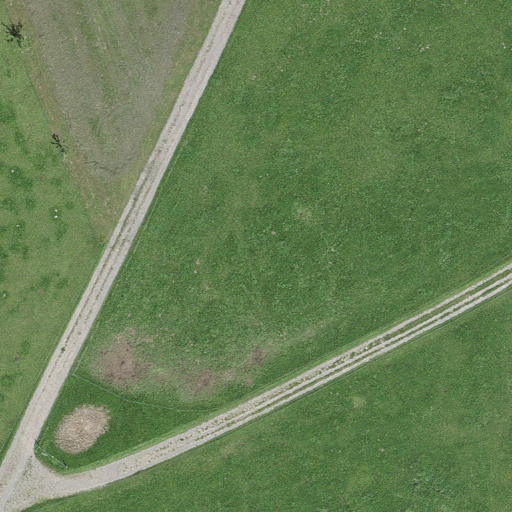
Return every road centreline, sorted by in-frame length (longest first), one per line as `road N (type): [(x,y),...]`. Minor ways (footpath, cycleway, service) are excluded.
road 1 (track): [(511,276),(245,415),(85,482),(0,499)]
road 2 (track): [(0,496),(225,22)]
